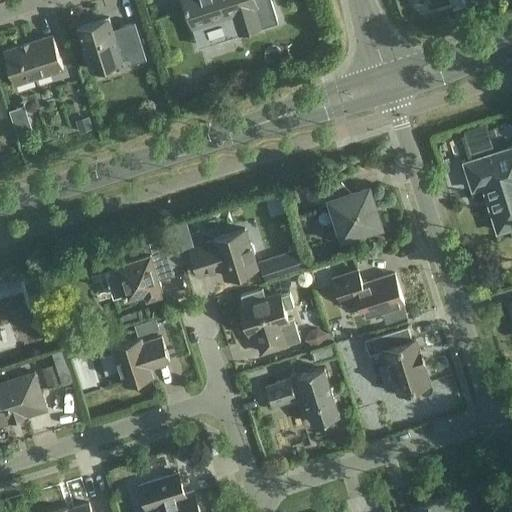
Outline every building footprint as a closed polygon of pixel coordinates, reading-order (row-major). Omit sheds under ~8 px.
[(184,0),(187,10),(188,10),(200,45),(278,21),(271,0),(184,0)] [(78,27),(91,70),(122,60),(122,59),(130,57),(132,64),(147,59),(135,22),(120,27),(121,31),(114,33),(109,18),(78,27)] [(4,51),(14,84),(64,68),(53,35),(4,51)] [(511,147),(465,162),(473,189),(484,185),(487,197),(487,199),(490,198),(493,209),(491,210),(492,212),(498,231),(511,226),(511,147)] [(305,192),(335,209),(342,231),(348,234),(375,225),(378,220),(369,192),(364,189),(346,195),(342,180),(305,192)] [(279,213),(301,209),(298,190),(275,194),(279,213)] [(191,249),(196,248),(185,213),(169,218),(182,258),(186,257),(193,255),(191,249)] [(178,260),(181,259),(168,218),(158,222),(162,235),(170,261),(170,262),(178,260)] [(196,248),(191,249),(193,255),(199,274),(216,268),(216,266),(222,264),(226,276),(257,267),(254,256),(256,253),(253,246),(250,244),(245,229),(214,238),(215,241),(196,248)] [(107,270),(115,294),(125,291),(125,293),(127,292),(128,295),(133,293),(136,294),(140,293),(142,291),(147,289),(148,295),(162,291),(160,285),(162,285),(157,270),(172,266),(170,261),(162,235),(132,244),(136,256),(118,262),(119,266),(107,270)] [(358,270),(334,277),(342,302),(358,296),(364,315),(383,309),(387,322),(408,315),(404,302),(395,273),(363,283),(358,270)] [(241,305),(250,333),(258,330),(260,336),(257,337),(262,352),(301,339),(294,317),(289,319),(285,308),(294,305),(290,292),(281,295),(280,292),(266,297),(263,288),(241,295),(244,304),(241,305)] [(319,339),(345,333),(342,321),(316,327),(319,339)] [(405,397),(408,398),(415,396),(417,393),(415,386),(430,381),(424,363),(425,363),(421,348),(419,349),(416,338),(413,339),(408,326),(365,339),(370,354),(380,351),(384,363),(390,361),(399,391),(403,390),(405,397)] [(120,368),(126,384),(153,375),(149,364),(155,362),(156,364),(170,360),(162,336),(143,342),(141,338),(114,346),(116,352),(113,357),(116,365),(120,368)] [(345,336),(323,342),(326,356),(349,350),(345,336)] [(43,368),(49,387),(64,382),(58,363),(43,368)] [(304,393),(313,423),(340,414),(325,367),(298,376),(301,383),(293,386),(290,377),(266,385),(273,405),(297,397),(296,396),(304,393)] [(0,383),(0,422),(10,420),(10,421),(26,415),(46,408),(35,372),(0,383)] [(149,508),(149,506),(153,505),(155,511),(201,511),(194,490),(183,494),(181,489),(182,488),(183,486),(179,472),(140,484),(148,509),(149,508)] [(450,511),(445,496),(414,506),(415,511),(450,511)] [(92,511),(89,502),(89,503),(67,510),(66,508),(67,508),(67,507),(52,511),(92,511)]
